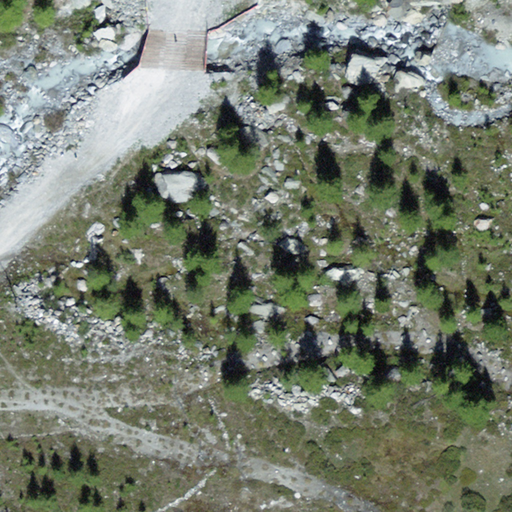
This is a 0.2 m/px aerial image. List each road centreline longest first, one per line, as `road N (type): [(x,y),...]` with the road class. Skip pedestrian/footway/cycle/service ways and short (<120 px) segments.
road 1 (track): [(0,395),(138,397),(356,331),(511,383)]
road 2 (track): [(201,0),(128,162),(0,276)]
